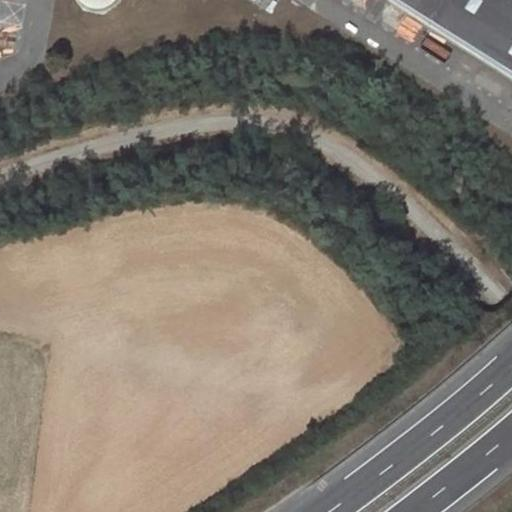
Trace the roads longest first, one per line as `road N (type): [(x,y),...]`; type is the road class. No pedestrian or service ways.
road 1 (trunk): [(511,364),(326,511)]
road 2 (trunk): [(409,511),(511,431)]
